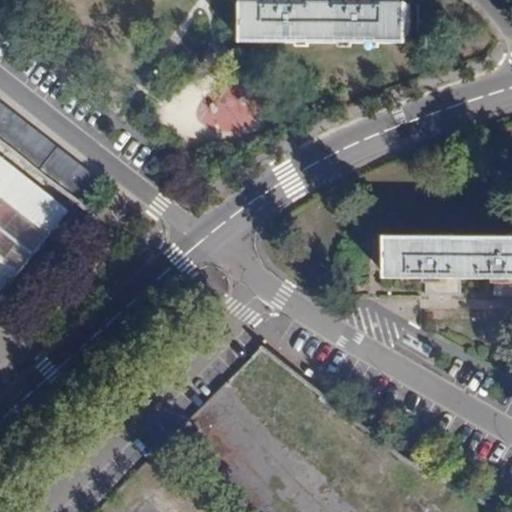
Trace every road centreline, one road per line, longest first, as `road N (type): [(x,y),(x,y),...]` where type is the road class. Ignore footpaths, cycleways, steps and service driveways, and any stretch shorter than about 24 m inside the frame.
road 1 (residential): [(199,243),(511,432)]
road 2 (tertiary): [(511,88),(348,144),(199,243)]
road 3 (tertiary): [(199,243),(0,419)]
road 4 (residential): [(199,243),(0,78)]
